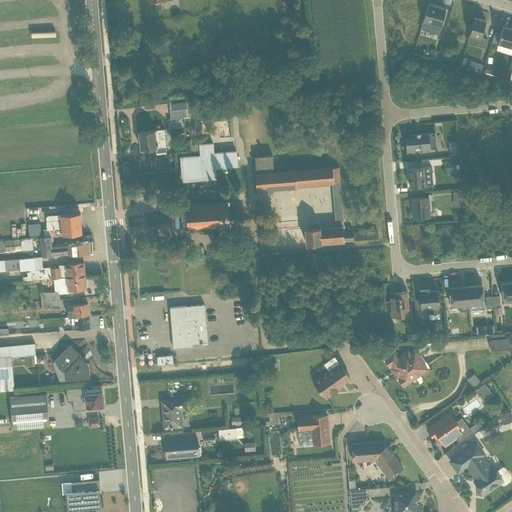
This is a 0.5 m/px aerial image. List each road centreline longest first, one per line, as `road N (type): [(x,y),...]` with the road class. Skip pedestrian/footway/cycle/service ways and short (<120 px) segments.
road 1 (primary): [(135,511),(90,0)]
road 2 (residential): [(387,114),(393,242),(402,268),(511,261)]
road 3 (residential): [(447,509),(389,416),(370,407)]
road 4 (residential): [(511,104),(387,114)]
